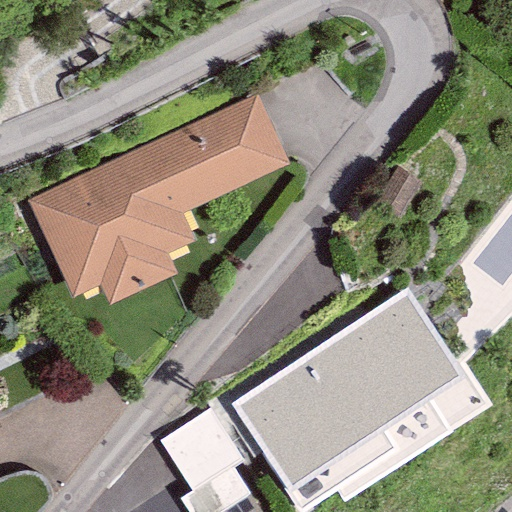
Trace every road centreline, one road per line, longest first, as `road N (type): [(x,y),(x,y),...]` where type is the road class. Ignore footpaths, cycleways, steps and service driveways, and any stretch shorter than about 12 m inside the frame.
road 1 (residential): [(384,0),(397,7),(415,41),(401,92),(59,511)]
road 2 (residential): [(0,141),(132,90),(278,8),(308,0)]
